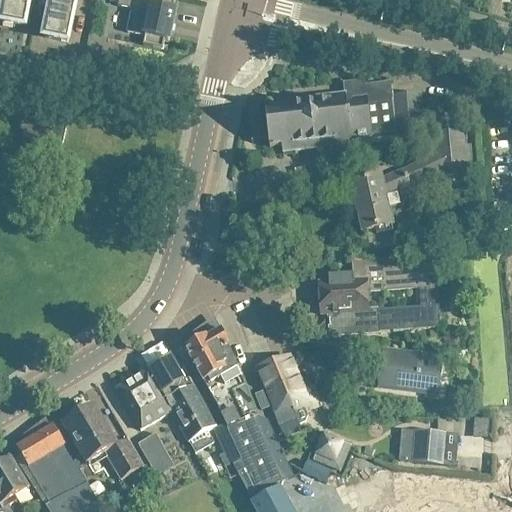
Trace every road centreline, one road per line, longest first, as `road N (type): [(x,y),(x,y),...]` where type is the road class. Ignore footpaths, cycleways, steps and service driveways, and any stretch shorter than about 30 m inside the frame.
road 1 (tertiary): [(0,414),(116,343),(156,300),(175,257),(227,25)]
road 2 (tertiary): [(511,70),(366,38)]
road 3 (tertiary): [(227,25),(347,46),(366,38)]
road 4 (tertiary): [(366,38),(352,25),(243,0)]
